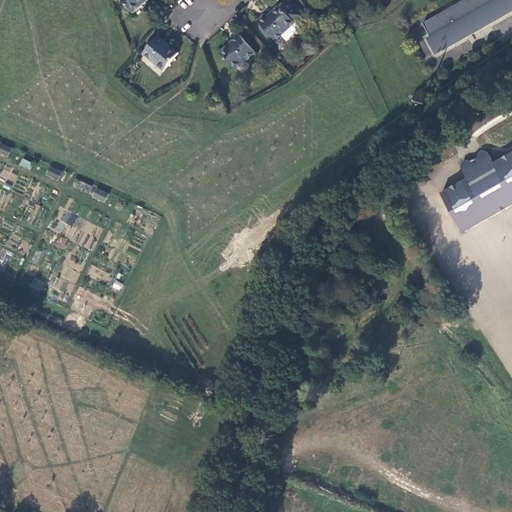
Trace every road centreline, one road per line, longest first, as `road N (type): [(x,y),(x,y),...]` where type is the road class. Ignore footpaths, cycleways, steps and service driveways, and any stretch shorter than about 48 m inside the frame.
road 1 (track): [(266,374),(305,357),(310,301),(322,275),(357,227),(381,218),(395,183)]
road 2 (track): [(381,218),(403,262),(400,292),(368,325),(305,357)]
